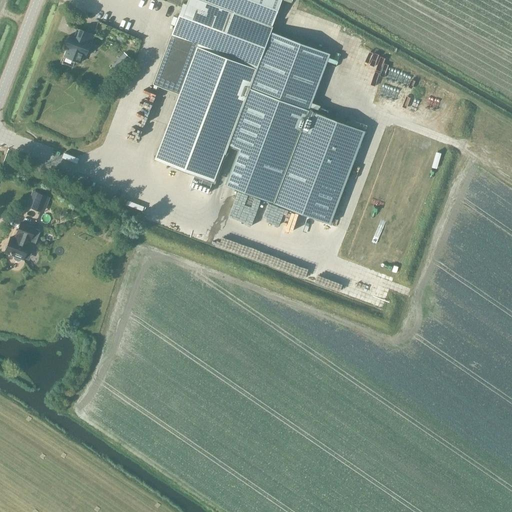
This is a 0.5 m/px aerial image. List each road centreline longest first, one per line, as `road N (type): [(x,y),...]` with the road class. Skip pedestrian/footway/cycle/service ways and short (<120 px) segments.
road 1 (unknown): [(137,180),(295,241),(324,240),(346,213),(374,142),(354,61)]
road 2 (unknown): [(65,0),(123,10),(152,34),(97,166)]
